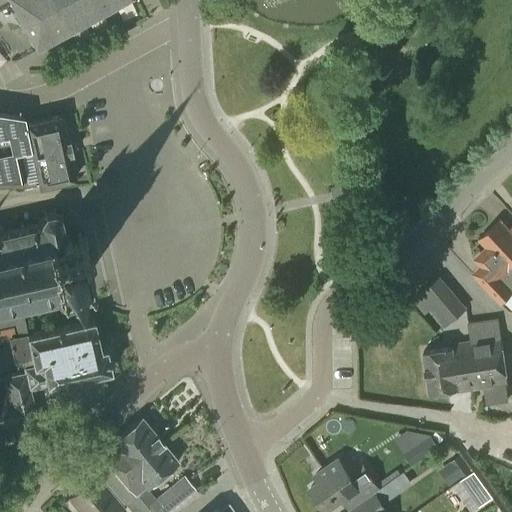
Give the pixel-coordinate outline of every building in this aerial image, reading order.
[(0,0),(0,37),(12,59),(104,8),(107,14),(114,10),(111,4),(119,0),(0,0)] [(29,148),(23,122),(21,123),(20,117),(0,113),(0,184),(20,184),(13,153),(29,148)] [(13,153),(20,184),(21,187),(38,183),(39,184),(73,176),(72,170),(75,169),(71,155),(68,156),(67,152),(71,151),(67,136),(63,137),(62,134),(66,133),(63,119),(59,120),(58,114),(23,122),(29,148),(13,153)] [(19,335),(26,334),(21,311),(23,311),(22,307),(37,304),(38,307),(41,307),(40,303),(56,299),(56,301),(55,303),(57,304),(59,302),(65,304),(63,307),(66,309),(67,306),(73,305),(75,307),(76,307),(75,302),(77,299),(79,299),(81,298),(78,296),(77,290),(79,289),(79,286),(75,287),(74,279),(77,279),(76,277),(78,274),(77,272),(83,271),(84,275),(89,274),(88,270),(92,269),(92,264),(86,265),(82,242),(86,241),(85,236),(80,237),(80,233),(75,234),(76,238),(69,239),(69,238),(67,236),(66,234),(64,234),(63,228),(65,227),(65,224),(62,224),(61,218),(62,215),(60,213),(59,215),(54,212),(54,209),(51,210),(51,212),(46,213),(43,211),(42,212),(44,215),(41,220),(38,218),(36,221),(39,222),(39,224),(21,227),(20,223),(17,223),(18,227),(2,230),(1,224),(0,224),(0,323),(16,320),(19,335)] [(493,225),(479,238),(488,247),(488,248),(489,246),(507,266),(509,263),(510,265),(511,262),(511,231),(509,228),(500,219),(493,225)] [(481,265),(472,273),(501,303),(511,292),(511,267),(510,265),(509,263),(507,266),(489,246),(488,248),(488,247),(475,259),(481,265)] [(467,307),(449,287),(439,296),(456,316),(467,307)] [(26,334),(19,335),(10,338),(14,360),(22,358),(24,370),(4,375),(7,389),(0,391),(0,436),(17,433),(21,449),(42,444),(29,387),(110,369),(105,346),(100,348),(93,319),(26,334)] [(9,324),(0,326),(0,335),(11,333),(9,324)] [(467,354),(472,389),(484,387),(486,405),(508,401),(506,384),(508,383),(501,336),(469,340),(471,353),(467,354)] [(458,391),(472,389),(467,354),(471,353),(469,340),(452,343),(452,346),(424,350),(430,392),(458,388),(458,391)] [(111,458),(108,461),(121,477),(135,493),(146,505),(151,511),(176,511),(197,495),(193,490),(195,488),(183,474),(155,497),(147,487),(148,487),(179,461),(162,442),(141,417),(110,443),(111,444),(104,450),(111,458)] [(399,439),(413,463),(442,445),(428,422),(399,439)] [(441,466),(451,484),(469,474),(459,456),(441,466)] [(352,508),(376,492),(381,488),(365,465),(351,474),(339,457),(315,474),(319,481),(310,487),(325,509),(348,493),(356,504),(352,508)] [(493,496),(474,470),(460,481),(479,507),(493,496)] [(383,503),(410,484),(402,473),(400,474),(399,476),(381,488),(376,492),(383,503)] [(97,475),(69,498),(80,511),(123,511),(126,511),(121,505),(97,475)] [(353,511),(389,511),(376,492),(352,508),(351,509),(353,511)] [(135,493),(125,502),(132,511),(151,511),(146,505),(135,493)]
